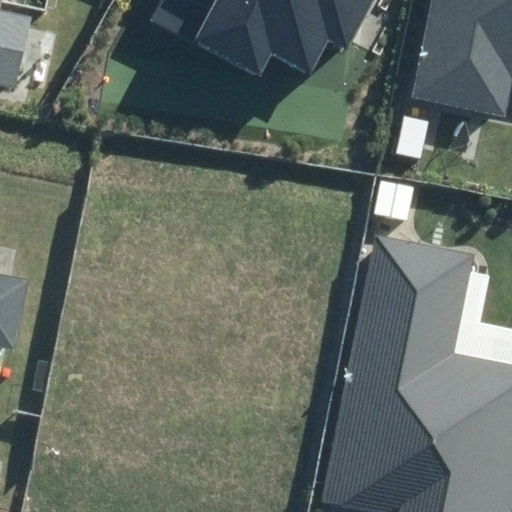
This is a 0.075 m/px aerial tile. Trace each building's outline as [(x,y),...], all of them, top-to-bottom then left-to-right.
[(0,0),(0,83),(19,88),(35,20),(1,12),(3,0),(0,0)] [(163,0),(153,20),(260,75),(272,52),(311,72),(328,40),(350,52),(376,0),(163,0)] [(511,0),(430,0),(411,97),(507,116),(511,91),(511,0)] [(511,511),(511,507),(511,365),(456,355),(476,252),(377,232),(324,502),(374,511),(511,511)] [(0,345),(18,349),(30,282),(0,276),(0,345)]
